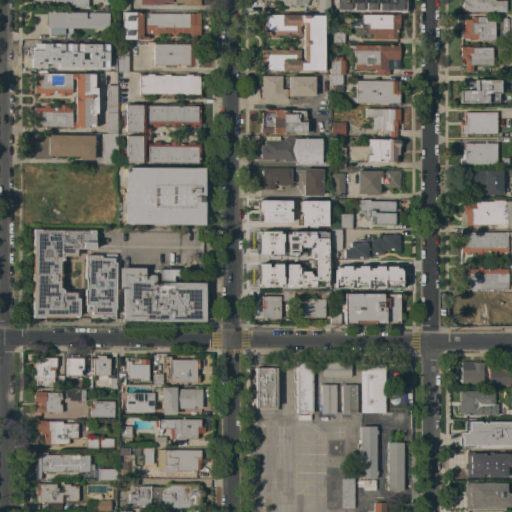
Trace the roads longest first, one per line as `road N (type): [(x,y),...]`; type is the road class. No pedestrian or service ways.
road 1 (residential): [(1,511),(7,0)]
road 2 (residential): [(428,341),(0,336)]
road 3 (residential): [(428,341),(429,0)]
road 4 (residential): [(228,339),(229,0)]
road 5 (residential): [(228,511),(228,339)]
road 6 (residential): [(427,511),(428,341)]
